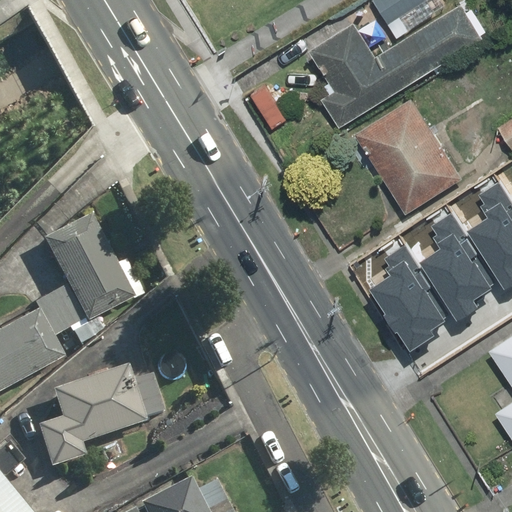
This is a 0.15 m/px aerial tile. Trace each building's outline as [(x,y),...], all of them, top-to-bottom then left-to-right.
[(357,16),(318,42),(338,72),(326,79),(334,91),(326,96),(345,124),(491,27),(477,6),(472,9),(466,0),(465,0),(399,44),(379,15),(364,25),(357,16)] [(377,0),(390,22),(402,15),(410,29),(439,11),(431,0),(377,0)] [(414,92),(361,127),(414,209),(467,175),(414,92)] [(511,116),(502,124),(511,137),(511,116)] [(511,268),(511,207),(494,181),(473,195),(488,217),(470,229),(501,275),(511,268)] [(495,281),(449,212),(428,226),(443,248),(425,260),(456,307),(495,281)] [(0,330),(0,393),(68,356),(56,334),(88,317),(89,320),(137,294),(93,214),(45,240),(69,284),(37,301),(41,309),(0,330)] [(449,311),(403,242),(382,256),(397,278),(379,290),(410,337),(449,311)] [(511,335),(493,348),(511,374),(511,402),(499,412),(511,429),(511,335)] [(131,367),(54,387),(62,417),(41,423),(52,467),(88,457),(84,441),(148,425),(147,418),(163,414),(152,374),(134,379),(131,367)] [(0,459),(0,511),(35,511),(4,477),(15,467),(5,456),(0,459)] [(194,476),(123,511),(233,511),(218,482),(201,491),(194,476)]
